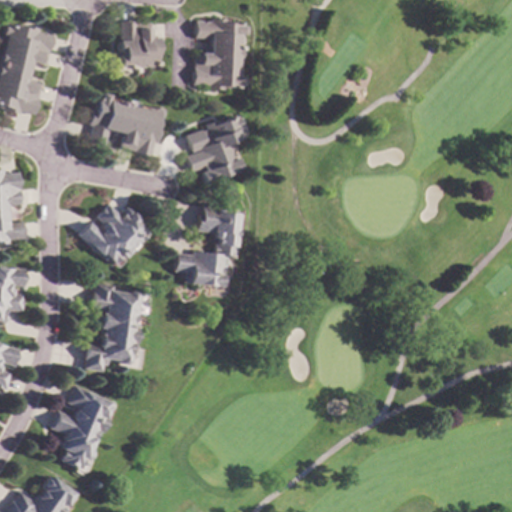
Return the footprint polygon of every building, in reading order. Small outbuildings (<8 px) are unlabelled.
[(224,19),(224,22),(243,23),(242,36),(239,36),(237,74),(239,74),(238,88),(220,88),(220,90),(204,89),(204,86),(188,85),(188,83),(189,67),(190,67),(191,53),(202,53),(203,40),(191,39),(191,38),(192,20),(207,21),(207,18),(224,19)] [(135,23),(149,23),(149,24),(149,37),(159,37),(159,44),(156,44),(155,65),(137,65),(137,68),(115,68),(115,40),(117,40),(117,21),(119,21),(133,21),(135,21),(135,23)] [(19,26),(20,24),(38,28),(37,31),(51,35),(51,37),(48,49),(47,51),(44,64),(44,66),(30,63),(26,79),(40,82),(39,86),(36,99),(32,115),(30,114),(17,111),(16,114),(0,110),(0,47),(3,35),(0,35),(3,22),(19,26)] [(111,95),(110,100),(145,107),(146,105),(159,108),(156,125),(159,126),(155,142),(151,141),(151,143),(149,155),(148,156),(131,153),(131,151),(130,151),(118,148),(116,148),(118,136),(112,135),(113,132),(105,130),(102,145),(85,141),(86,139),(88,126),(89,125),(86,124),(89,108),(93,109),(96,92),(111,95)] [(242,138),(227,143),(233,158),(236,157),(240,170),(200,184),(196,172),(199,170),(198,168),(185,172),(180,157),(180,156),(187,153),(187,151),(182,137),(181,135),(197,129),(198,130),(202,129),(201,124),(218,118),(219,120),(233,115),(242,138)] [(0,174),(13,172),(15,172),(17,189),(17,190),(16,190),(17,203),(18,204),(3,206),(4,222),(20,221),(20,223),(21,237),(21,238),(6,240),(6,243),(0,243),(0,174)] [(107,204),(118,216),(119,214),(119,211),(122,208),(124,208),(127,208),(129,211),(128,212),(136,219),(134,222),(146,233),(137,243),(134,240),(128,247),(131,250),(123,258),(120,255),(111,264),(104,258),(102,260),(75,234),(76,233),(86,222),(87,222),(95,229),(101,224),(93,216),(106,203),(107,204)] [(212,206),(212,213),(234,214),(232,246),(231,258),(228,258),(223,258),(222,267),(218,267),(218,275),(220,276),(219,286),(182,284),(183,273),(169,272),(170,253),(186,254),(186,250),(188,250),(208,252),(210,232),(191,231),(193,213),(196,213),(196,205),(212,206)] [(0,268),(22,269),(22,270),(21,285),(21,286),(8,285),(7,287),(10,290),(10,294),(19,294),(19,311),(17,311),(2,311),(2,313),(4,315),(4,320),(3,321),(1,323),(0,322),(0,268)] [(109,285),(109,290),(123,293),(126,291),(131,291),(134,296),(132,310),(131,315),(129,325),(134,326),(131,344),(132,347),(131,356),(128,359),(125,358),(124,362),(120,364),(115,364),(113,361),(108,360),(105,359),(103,359),(102,365),(98,365),(97,371),(79,368),(79,367),(83,345),(83,344),(95,346),(97,333),(95,332),(99,310),(88,308),(88,307),(91,285),(92,283),(109,285)] [(0,344),(14,349),(15,349),(11,363),(10,366),(0,362),(0,370),(6,372),(6,374),(2,387),(1,390),(0,389),(0,344)] [(107,403),(101,416),(105,418),(98,433),(93,431),(87,446),(90,453),(87,458),(83,460),(81,459),(76,469),(55,460),(59,450),(56,449),(58,444),(56,443),(59,435),(45,428),(46,425),(52,413),(53,410),(69,417),(73,408),(62,402),(63,400),(69,387),(70,385),(107,403)] [(69,493),(60,504),(62,505),(57,511),(0,511),(0,510),(7,501),(8,501),(13,494),(15,492),(26,501),(31,495),(33,496),(37,490),(36,488),(45,475),(69,493)]
